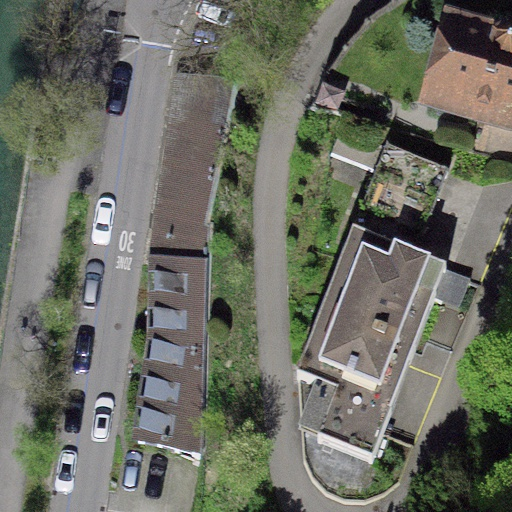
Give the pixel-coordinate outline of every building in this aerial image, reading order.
[(452,34),(432,106),(511,127),(511,39),(510,39),(507,40),(505,40),(503,41),(501,42),(499,44),(497,46),(452,34)] [(162,176),(216,184),(235,86),(225,84),(176,77),(162,176)] [(336,398),(318,446),(372,466),(421,336),(446,272),(415,260),(448,173),(385,150),(297,383),(336,398)] [(208,227),(216,184),(162,176),(155,219),(149,263),(155,263),(207,262),(208,227)] [(201,452),(207,262),(155,263),(154,326),(153,343),(138,443),(201,452)]
